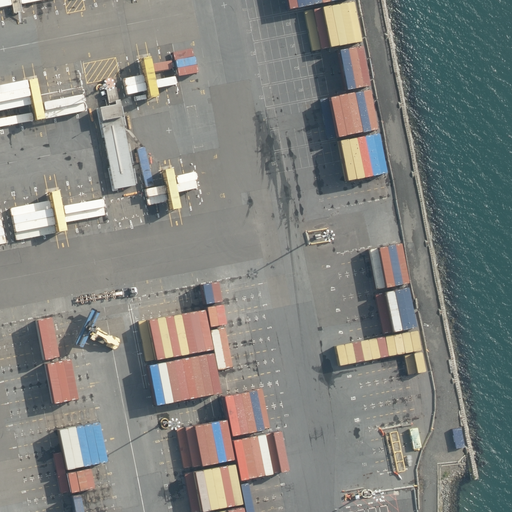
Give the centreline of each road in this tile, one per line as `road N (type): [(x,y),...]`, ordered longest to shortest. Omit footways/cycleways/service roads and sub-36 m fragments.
road 1 (unknown): [(0,357),(361,289)]
road 2 (unknown): [(0,64),(307,1)]
road 3 (unknown): [(361,289),(307,1)]
road 4 (unknown): [(432,511),(415,436),(372,408)]
